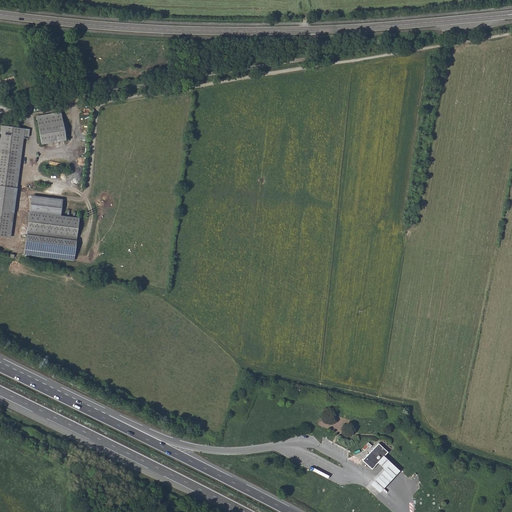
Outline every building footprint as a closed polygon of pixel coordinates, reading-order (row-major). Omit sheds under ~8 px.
[(62,112),(36,116),(41,142),(42,146),(69,140),(62,112)] [(0,238),(13,240),(26,130),(2,126),(0,137),(0,152),(0,153),(0,155),(0,238)] [(29,195),(27,212),(59,216),(60,199),(29,195)] [(59,216),(27,212),(25,232),(76,239),(78,219),(59,216)] [(76,239),(25,232),(24,254),(75,261),(76,239)] [(369,443),(362,449),(365,451),(368,448),(370,449),(373,446),(369,443)] [(379,444),(362,461),(372,470),(377,464),(385,457),(388,453),(379,444)] [(401,471),(385,457),(377,464),(384,470),(382,472),(377,477),(373,481),(370,485),(380,494),(383,490),(387,486),(392,481),(401,471)]
